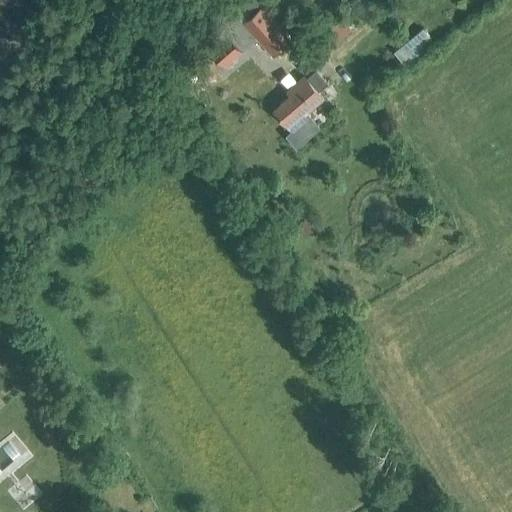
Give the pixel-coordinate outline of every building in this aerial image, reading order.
[(262,7),(244,22),(273,55),(291,39),(262,7)] [(349,30),(342,21),(316,39),(323,49),(349,30)] [(423,27),(394,50),(405,63),(433,40),(423,27)] [(241,51),(229,36),(211,51),(224,66),(241,51)] [(308,113),(324,98),(318,92),(328,82),(317,69),(306,78),(304,76),(287,92),(290,96),(273,111),(292,132),(310,116),(308,113)] [(309,218),(298,227),(306,236),(317,227),(309,218)]
